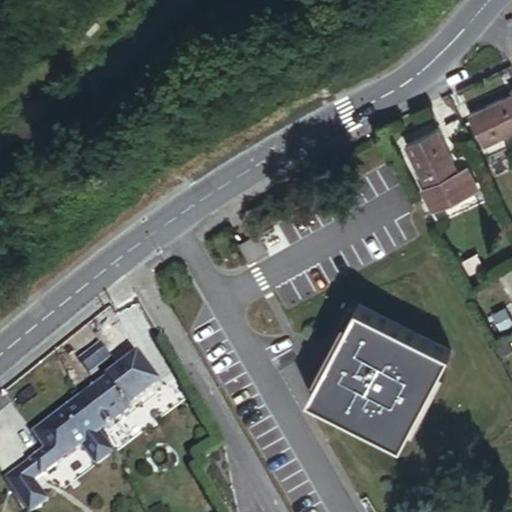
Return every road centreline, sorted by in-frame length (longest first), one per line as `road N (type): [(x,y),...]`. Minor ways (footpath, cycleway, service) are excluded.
road 1 (tertiary): [(495,0),(472,30),(400,88),(296,137),(129,252)]
road 2 (residential): [(129,252),(274,511)]
road 3 (tertiary): [(129,252),(0,353)]
